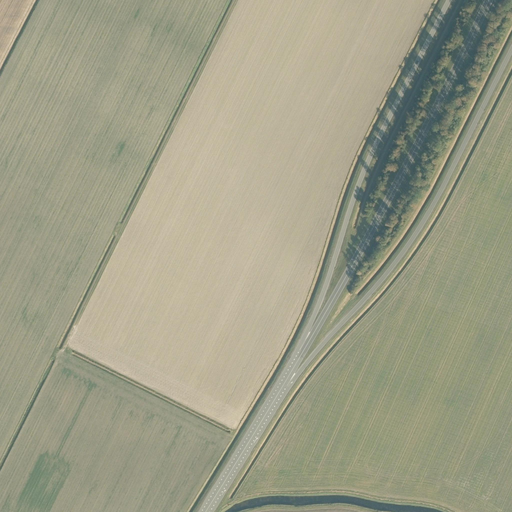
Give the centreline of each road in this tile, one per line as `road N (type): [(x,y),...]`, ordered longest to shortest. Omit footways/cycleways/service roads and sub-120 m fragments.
road 1 (trunk): [(282,384),(402,252),(511,47)]
road 2 (trunk): [(302,352),(487,0)]
road 3 (track): [(236,0),(63,351)]
road 4 (trunk): [(449,0),(370,154),(302,352)]
road 5 (trunk): [(204,511),(282,384)]
